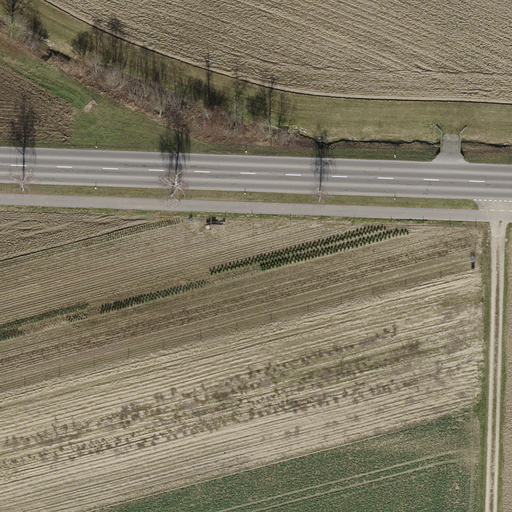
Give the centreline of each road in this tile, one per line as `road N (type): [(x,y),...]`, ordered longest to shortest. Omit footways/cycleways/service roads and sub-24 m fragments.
road 1 (tertiary): [(511,184),(0,168)]
road 2 (track): [(496,511),(502,184)]
